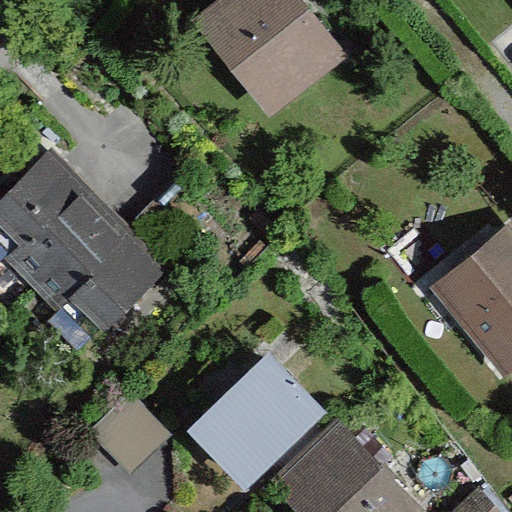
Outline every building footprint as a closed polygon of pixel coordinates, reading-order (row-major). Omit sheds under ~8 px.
[(314,0),(218,0),(202,13),(276,110),(353,51),(314,0)] [(52,139),(0,186),(0,254),(84,345),(170,267),(52,139)] [(511,211),(436,273),(511,365),(511,211)] [(328,412),(269,353),(188,432),(246,492),(328,412)] [(132,475),(172,434),(131,392),(90,433),(132,475)] [(296,511),(423,511),(330,417),(266,481),(296,511)] [(453,511),(502,511),(479,487),(453,511)]
